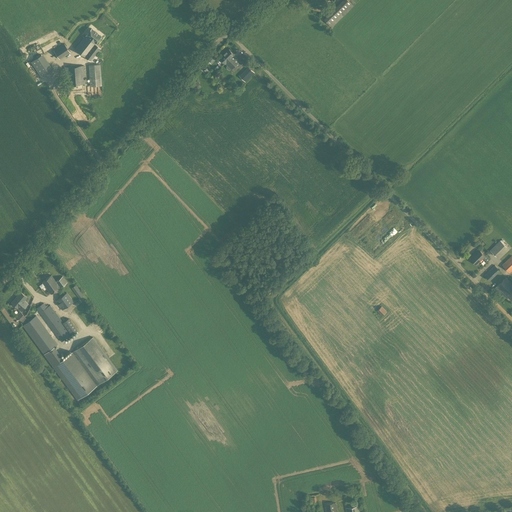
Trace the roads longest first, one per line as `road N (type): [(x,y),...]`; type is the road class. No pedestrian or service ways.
road 1 (unclassified): [(497,301),(227,32)]
road 2 (unclassified): [(0,276),(134,117),(227,32)]
